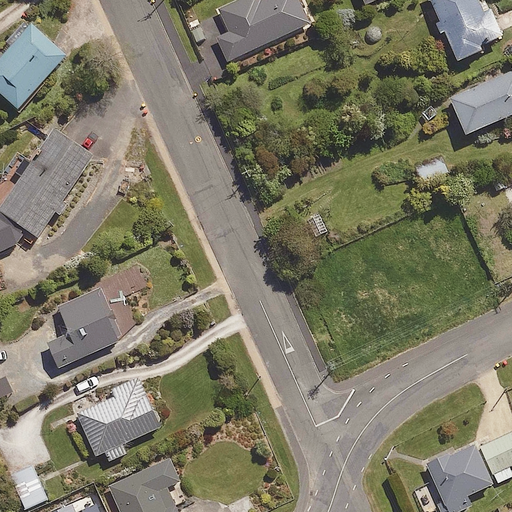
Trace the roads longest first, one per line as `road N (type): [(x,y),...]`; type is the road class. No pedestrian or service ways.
road 1 (residential): [(124,0),(336,487)]
road 2 (residential): [(336,487),(367,424),(399,393),(511,332)]
